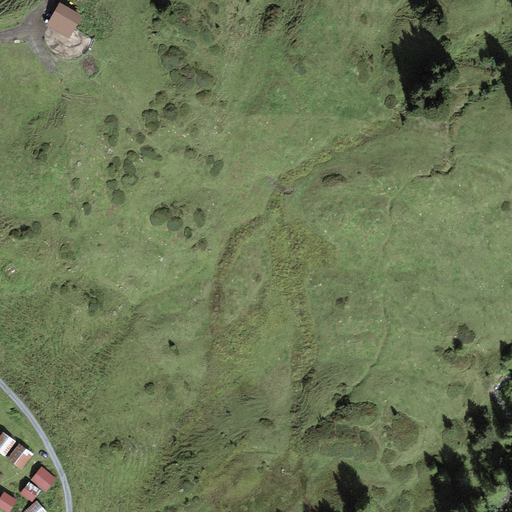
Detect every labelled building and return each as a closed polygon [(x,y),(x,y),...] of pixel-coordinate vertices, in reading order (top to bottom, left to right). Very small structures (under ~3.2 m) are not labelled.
[(83,20),(61,7),(48,28),(71,41),(83,20)] [(16,445),(4,436),(0,441),(0,455),(5,460),(16,445)] [(34,457),(20,446),(8,461),(23,472),(34,457)] [(57,483),(44,471),(34,482),(46,494),(57,483)] [(40,494),(30,486),(22,497),(32,505),(40,494)] [(13,511),(19,503),(5,494),(0,502),(0,510),(2,511),(13,511)]
